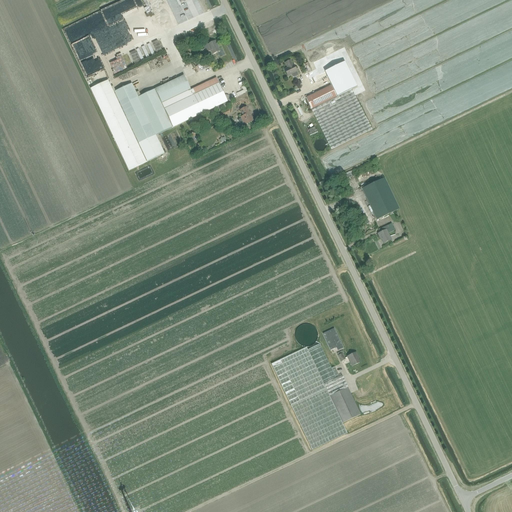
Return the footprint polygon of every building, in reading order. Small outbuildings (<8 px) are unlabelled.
[(163,41),(158,44),(163,54),(168,52),(163,41)] [(215,41),(208,44),(207,43),(203,45),(206,53),(211,50),(213,54),(219,51),(217,46),(215,41)] [(155,45),(149,48),(154,58),(160,56),(155,45)] [(146,49),(141,52),(146,62),(151,60),(146,49)] [(138,53),(132,56),(137,66),(143,64),(138,53)] [(129,57),(124,60),(129,70),(134,68),(129,57)] [(287,68),(284,69),(288,76),(292,74),(293,77),(294,77),(297,75),(298,74),(297,72),(297,71),(294,65),(293,65),(291,60),(285,63),(287,68)] [(337,96),(357,86),(347,65),(339,68),(341,72),(328,78),(337,96)] [(132,84),(114,92),(108,81),(91,89),(129,171),(147,162),(147,161),(164,153),(156,135),(216,107),(217,111),(232,104),(229,96),(226,95),(225,96),(216,78),(191,90),(184,75),(138,97),(132,84)] [(331,85),(306,98),(311,109),(336,97),(331,85)] [(336,97),(311,109),(322,132),(331,150),(372,130),(363,112),(352,90),(337,97),(336,97)] [(247,107),(240,110),(243,116),(240,117),(241,118),(239,119),(238,121),(240,125),(242,125),(244,124),(244,125),(253,121),(247,107)] [(326,146),(326,145),(326,144),(325,143),(325,142),(324,141),(323,140),(322,140),(321,139),(320,139),(319,139),(317,140),(316,141),(314,142),(314,144),(314,145),(314,147),(314,148),(315,149),(316,150),(317,151),(319,152),(320,152),(322,151),(323,150),(324,150),(325,149),(325,148),(326,146)] [(377,220),(399,208),(385,178),(362,189),(377,220)] [(387,230),(390,228),(389,225),(381,229),(382,232),(378,234),(380,238),(381,237),(384,243),(391,240),(387,230)] [(316,337),(317,335),(316,333),(316,331),(315,329),(313,327),(312,326),(310,325),(308,324),(305,324),(303,324),(301,324),(300,325),(298,326),(296,328),(295,330),(294,332),(294,335),(294,337),(294,339),(295,341),(297,343),(299,345),(300,345),(302,346),(305,347),(307,346),(309,346),(312,345),(313,343),(314,342),(316,340),(316,337)] [(336,348),(338,351),(343,348),(334,329),(323,334),(331,350),(336,348)] [(280,360),(271,364),(312,450),(347,433),(329,396),(347,387),(342,375),(336,378),(336,377),(339,375),(335,367),(332,368),(320,344),(308,350),(307,347),(280,360)] [(352,366),(360,363),(357,357),(358,356),(356,352),(347,356),(352,366)] [(348,387),(329,396),(342,423),(360,415),(348,387)]
